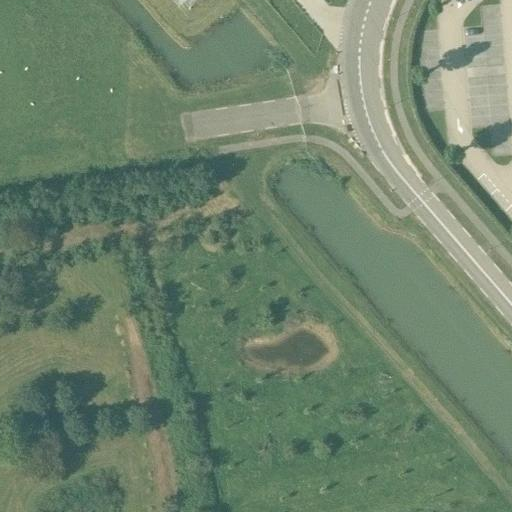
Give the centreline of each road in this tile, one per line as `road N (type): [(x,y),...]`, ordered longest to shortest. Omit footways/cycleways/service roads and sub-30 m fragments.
road 1 (unclassified): [(511,309),(405,187),(371,138),(362,101)]
road 2 (residential): [(362,101),(182,129)]
